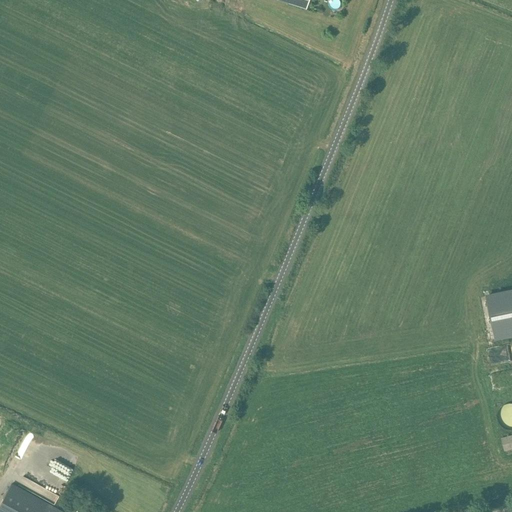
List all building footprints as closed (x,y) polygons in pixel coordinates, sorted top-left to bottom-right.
[(308,0),(279,0),(306,9),(308,0)] [(499,343),(511,339),(511,295),(488,302),(499,343)] [(511,406),(504,405),(502,421),(511,422),(511,406)] [(511,448),(511,435),(501,438),(504,451),(511,448)] [(64,487),(69,478),(43,464),(38,473),(64,487)] [(0,503),(0,511),(60,511),(11,484),(0,503)]
